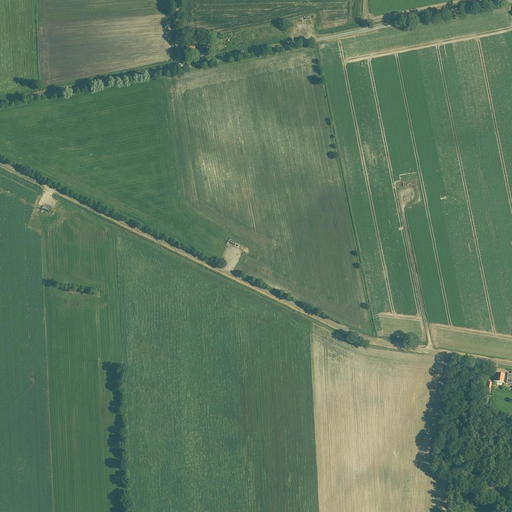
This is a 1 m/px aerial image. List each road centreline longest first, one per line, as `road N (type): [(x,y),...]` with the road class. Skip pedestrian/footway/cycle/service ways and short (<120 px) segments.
road 1 (residential): [(0,163),(366,339),(511,365)]
road 2 (unclassified): [(511,0),(178,67)]
road 3 (unclassified): [(178,67),(0,104)]
